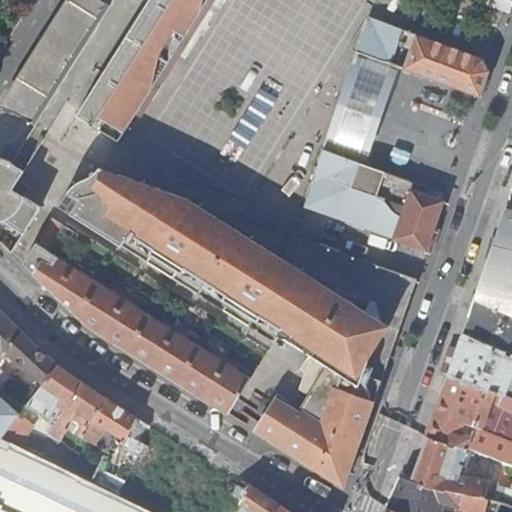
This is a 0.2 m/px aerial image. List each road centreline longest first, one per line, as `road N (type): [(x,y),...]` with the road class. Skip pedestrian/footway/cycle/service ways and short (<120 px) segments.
road 1 (residential): [(0,134),(46,155),(106,161),(450,274)]
road 2 (residential): [(318,511),(72,356),(0,287)]
road 3 (tertiary): [(367,511),(450,274)]
road 4 (tertiary): [(450,274),(511,102)]
